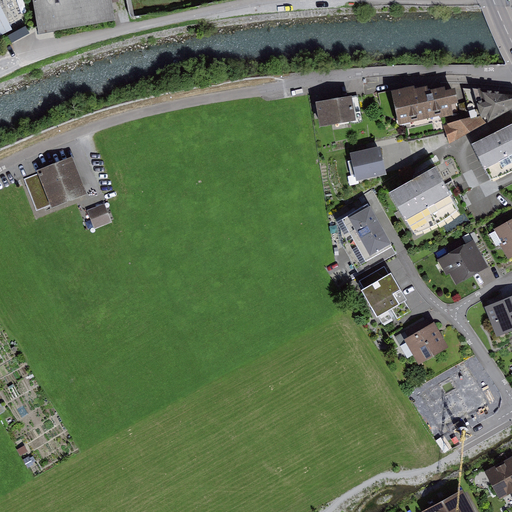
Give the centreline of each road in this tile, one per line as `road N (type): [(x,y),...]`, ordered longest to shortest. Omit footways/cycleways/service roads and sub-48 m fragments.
road 1 (residential): [(0,168),(103,121),(207,96),(359,71),(511,70)]
road 2 (residential): [(20,60),(105,33),(267,0)]
road 3 (residential): [(395,231),(435,300),(454,311),(511,391)]
